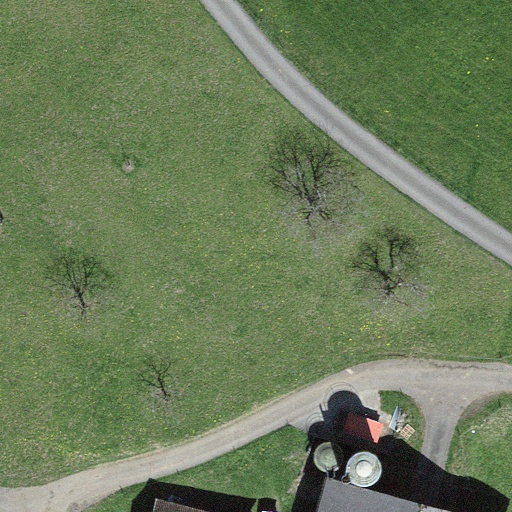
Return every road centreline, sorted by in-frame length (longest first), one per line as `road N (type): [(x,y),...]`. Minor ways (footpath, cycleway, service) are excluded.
road 1 (track): [(511,379),(418,372),(353,381),(148,470),(78,488),(44,511)]
road 2 (unclassified): [(511,247),(318,112),(216,0)]
